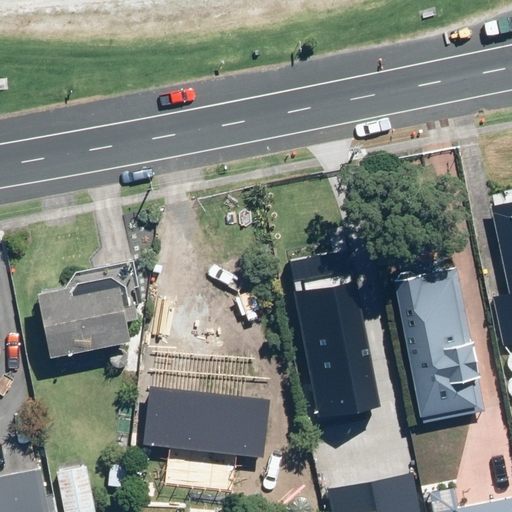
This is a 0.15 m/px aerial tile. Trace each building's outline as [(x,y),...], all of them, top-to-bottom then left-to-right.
[(505,346),(511,345),(511,201),(492,205),(510,291),(495,295),(505,346)] [(295,276),(320,402),(384,390),(360,264),(295,276)] [(394,279),(419,417),(479,406),(474,379),(481,377),(461,267),(394,279)] [(50,358),(132,342),(128,321),(138,319),(136,304),(125,306),(119,277),(37,293),(50,358)] [(152,386),(144,443),(262,459),(270,402),(152,386)] [(126,488),(128,465),(109,464),(107,487),(126,488)] [(57,471),(64,511),(97,511),(88,465),(57,471)] [(332,480),(337,511),(423,511),(415,466),(332,480)] [(49,511),(41,469),(0,477),(0,511),(49,511)] [(433,491),(436,511),(511,511),(511,500),(457,511),(452,487),(433,491)]
